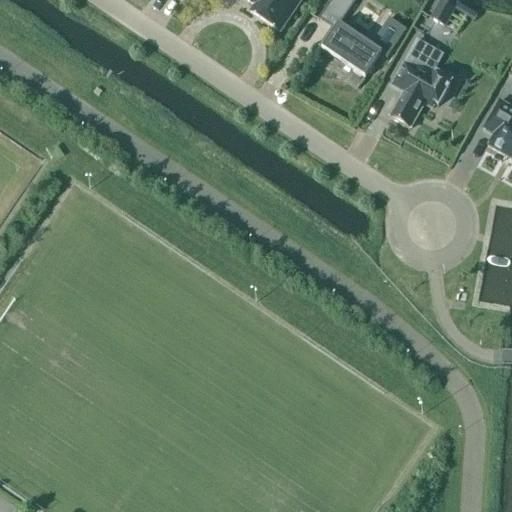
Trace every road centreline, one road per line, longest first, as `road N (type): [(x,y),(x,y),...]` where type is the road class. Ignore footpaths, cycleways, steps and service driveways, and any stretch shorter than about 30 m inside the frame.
road 1 (residential): [(401,202),(103,0)]
road 2 (residential): [(401,202),(441,190),(462,208),(465,236),(447,258),(419,260),(397,243),(395,215)]
